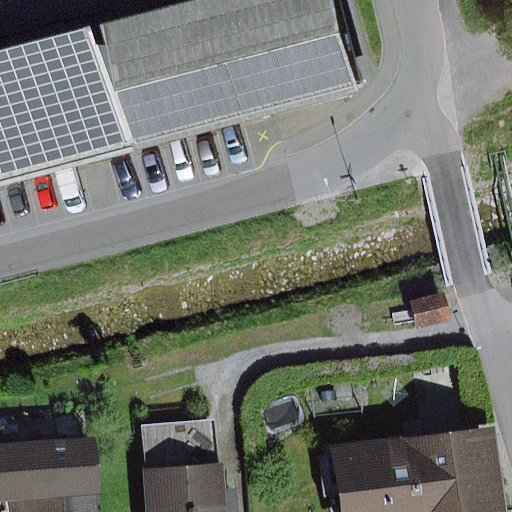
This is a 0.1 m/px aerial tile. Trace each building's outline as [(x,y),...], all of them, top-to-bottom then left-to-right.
[(373,86),(351,0),(221,0),(115,27),(146,147),(243,120),(373,86)] [(115,27),(0,57),(0,185),(146,147),(115,27)] [(442,292),(407,300),(414,330),(449,321),(442,292)] [(140,426),(145,511),(218,511),(212,421),(140,426)] [(486,511),(477,436),(324,455),(330,511),(486,511)] [(98,511),(93,443),(0,450),(0,505),(4,505),(4,511),(98,511)]
